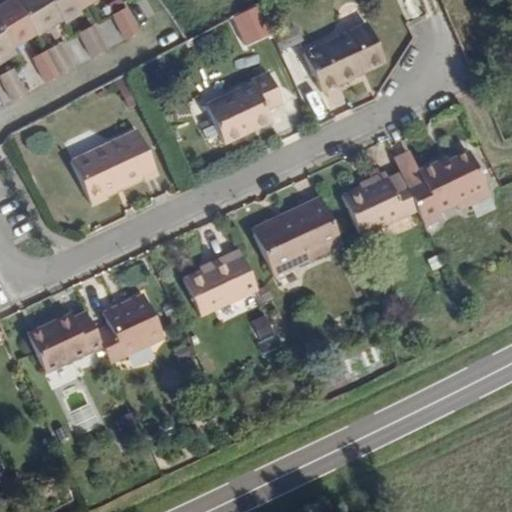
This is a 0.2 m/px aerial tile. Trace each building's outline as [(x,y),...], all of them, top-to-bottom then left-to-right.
[(14,0),(6,0),(0,3),(0,34),(9,50),(35,36),(14,0)] [(47,0),(14,0),(35,36),(60,21),(47,0)] [(69,0),(47,0),(60,21),(76,12),(69,0)] [(69,0),(76,12),(96,0),(69,0)] [(125,8),(111,16),(124,39),(139,30),(125,8)] [(92,57),(105,50),(92,27),(79,34),(92,57)] [(321,96),(357,81),(354,74),(383,62),(367,30),(303,60),(321,96)] [(0,62),(12,56),(9,50),(0,34),(0,62)] [(45,82),(68,69),(54,45),(32,58),(45,82)] [(354,74),(357,81),(387,68),(383,62),(354,74)] [(0,81),(12,101),(26,92),(12,70),(0,77),(0,81)] [(280,104),(267,76),(203,107),(222,143),(269,121),(263,112),(280,104)] [(157,174),(135,132),(69,163),(90,205),(107,199),(103,194),(138,176),(142,181),(157,174)] [(419,219),(425,233),(441,224),(437,217),(454,210),(485,195),(468,160),(440,172),(437,167),(414,177),(417,181),(404,187),(419,219)] [(408,162),(395,167),(402,183),(404,187),(417,181),(414,177),(408,162)] [(361,244),(419,219),(404,187),(402,183),(389,188),(386,182),(342,203),(361,244)] [(485,195),(454,210),(457,216),(489,201),(485,195)] [(273,278),(339,246),(319,203),(251,235),(273,278)] [(256,291),(237,249),(224,255),(226,259),(203,271),(182,281),(201,317),(256,291)] [(226,259),(224,255),(201,267),(203,271),(226,259)] [(111,334),(98,339),(102,348),(109,364),(165,338),(144,298),(103,318),(111,334)] [(98,339),(87,315),(73,321),(71,317),(46,329),(49,337),(33,345),(48,374),(102,348),(98,339)] [(258,341),(272,334),(263,315),(249,321),(258,341)] [(49,337),(46,329),(29,337),(33,345),(49,337)]
